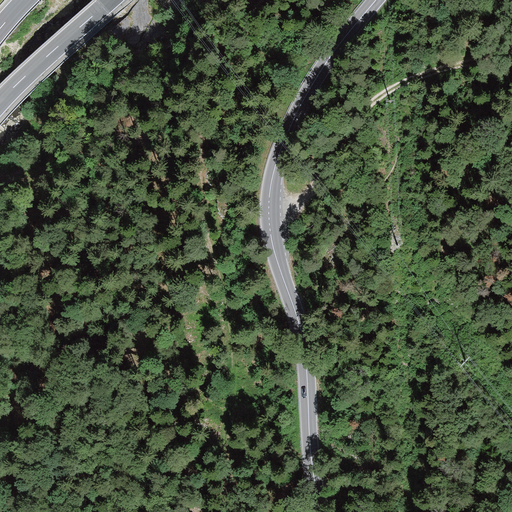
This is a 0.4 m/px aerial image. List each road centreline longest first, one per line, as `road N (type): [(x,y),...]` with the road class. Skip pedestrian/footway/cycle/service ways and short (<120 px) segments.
road 1 (secondary): [(319,511),(305,354),(268,201),(275,162),(316,77),(378,0)]
road 2 (track): [(511,50),(387,92),(359,117),(320,179),(268,219)]
road 3 (track): [(237,511),(227,430),(234,349),(209,234)]
road 4 (motorway): [(0,102),(111,0)]
